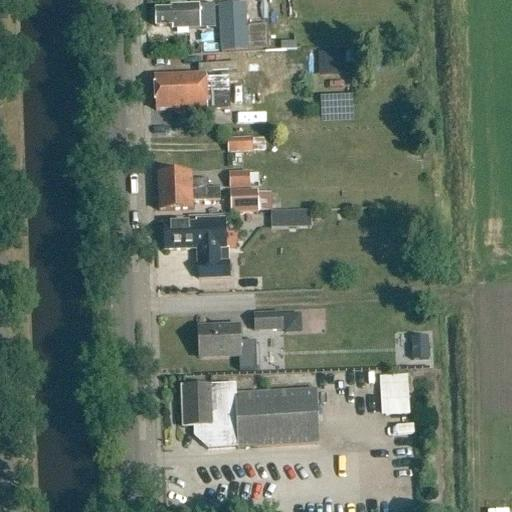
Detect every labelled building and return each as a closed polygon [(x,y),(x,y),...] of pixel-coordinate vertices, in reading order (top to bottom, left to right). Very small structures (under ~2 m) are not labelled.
[(219,6),(221,54),(264,52),(263,31),(247,32),(245,5),(219,6)] [(171,10),(171,14),(157,14),(158,28),(176,28),(176,31),(201,31),(200,9),(171,10)] [(341,55),(316,55),(317,79),(342,78),(341,55)] [(231,111),(230,106),(230,81),(229,79),(208,80),(207,78),(156,80),(157,99),(161,99),(162,112),(175,112),(175,115),(193,115),(193,117),(209,117),(209,112),(231,111)] [(252,140),(227,141),(228,158),(253,157),(252,140)] [(249,175),(229,175),(229,192),(250,192),(249,175)] [(157,195),(199,193),(207,193),(207,183),(192,184),(192,177),(157,178),(157,195)] [(207,193),(199,193),(157,195),(158,213),(193,211),(193,203),(220,202),(220,193),(207,193)] [(230,196),(231,217),(258,216),(257,195),(230,196)] [(311,213),(270,214),(271,230),(311,229),(311,213)] [(225,222),(196,223),(196,227),(164,228),(165,254),(198,253),(198,266),(198,267),(198,283),(230,281),(230,265),(220,266),(219,252),(226,252),(225,239),(225,222)] [(254,317),(255,334),(283,334),(283,316),(254,317)] [(239,329),(200,331),(201,361),(240,359),(239,329)] [(413,338),(412,366),(428,366),(428,338),(413,338)] [(409,416),(407,378),(384,379),(386,417),(409,416)] [(186,430),(194,430),(194,439),(208,451),(239,449),(240,451),(320,445),(316,392),(236,398),(235,386),(184,388),(186,430)]
